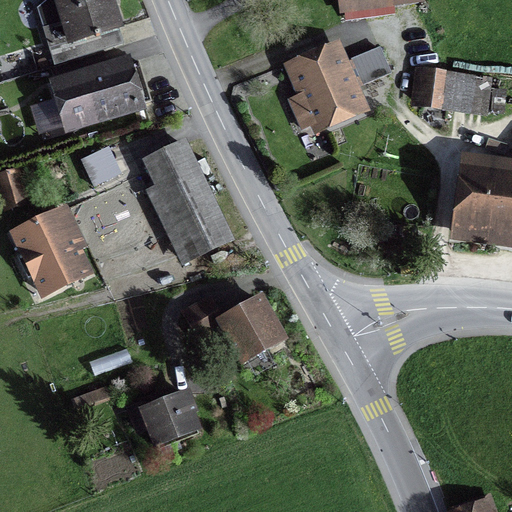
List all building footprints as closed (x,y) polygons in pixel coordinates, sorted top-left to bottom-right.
[(103,0),(52,0),(69,50),(115,36),(103,0)] [(418,0),(336,0),(338,15),(419,5),(418,0)] [(289,70),(319,131),(364,108),(333,48),(289,70)] [(133,62),(55,89),(68,129),(147,102),(133,62)] [(482,87),(420,77),(414,108),(477,118),(482,87)] [(232,247),(181,145),(139,165),(152,191),(142,195),(180,272),(232,247)] [(92,195),(69,205),(73,214),(142,182),(130,157),(114,165),(108,152),(78,166),(92,195)] [(16,175),(0,179),(0,208),(1,212),(24,207),(16,175)] [(511,180),(463,175),(456,236),(511,242),(511,180)] [(58,220),(13,240),(38,295),(83,275),(58,220)] [(209,310),(183,323),(196,351),(223,338),(239,370),(278,351),(259,313),(220,332),(209,310)] [(140,412),(127,418),(135,439),(147,434),(154,452),(195,435),(183,406),(144,422),(140,412)] [(484,511),(481,502),(452,511),(484,511)]
